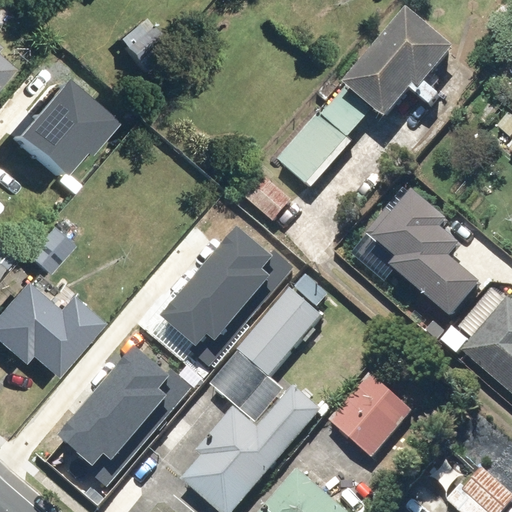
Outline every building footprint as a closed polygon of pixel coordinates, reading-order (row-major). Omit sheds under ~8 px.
[(511,0),(493,20),(511,39),(511,0)] [(313,186),(382,107),(396,119),(458,45),(414,9),(357,78),(284,161),(313,186)] [(142,21),(119,41),(148,74),(171,53),(142,21)] [(61,80),(14,135),(60,174),(79,152),(84,155),(112,123),(61,80)] [(265,174),(246,193),(274,221),(293,202),(265,174)] [(369,235),(401,261),(395,269),(455,320),(488,281),(459,257),(471,243),(451,226),(457,218),(421,190),(399,218),(390,210),(369,235)] [(244,231),(171,316),(200,341),(193,349),(212,365),(298,264),(276,245),(269,252),(244,231)] [(31,256),(49,271),(69,247),(51,232),(31,256)] [(25,286),(0,315),(0,340),(22,359),(27,353),(55,377),(99,325),(68,299),(56,313),(25,286)] [(240,511),(326,412),(279,372),(328,318),(295,289),(211,382),(241,408),(182,477),(223,511),(240,511)] [(511,298),(485,330),(466,352),(511,391),(511,298)] [(140,354),(69,438),(100,464),(94,470),(111,483),(192,386),(175,371),(169,378),(140,354)] [(334,421),(376,457),(415,412),(374,375),(334,421)] [(301,469),(262,511),(350,511),(333,497),(301,469)] [(501,511),(511,499),(511,493),(483,469),(452,506),(459,511),(501,511)]
